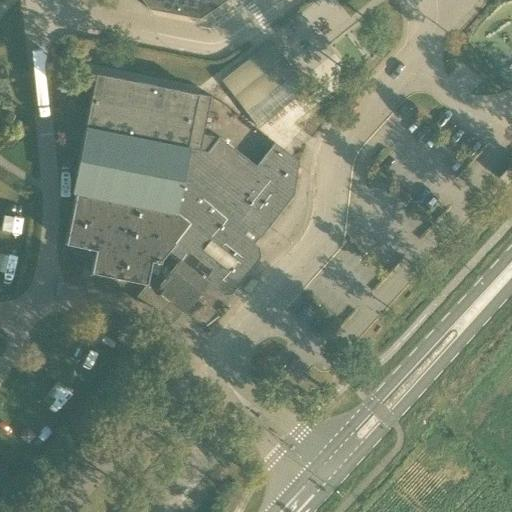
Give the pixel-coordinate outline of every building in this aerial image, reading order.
[(199,19),(226,0),(141,0),(148,9),(199,19)] [(157,291),(184,313),(201,292),(197,289),(203,280),(221,294),(230,293),(258,257),(257,248),(252,244),(258,236),(260,238),(293,195),(299,162),(274,142),(256,166),(219,137),(218,138),(203,134),(211,97),(96,73),(72,192),(75,193),(65,242),(95,248),(92,273),(147,284),(151,260),(160,261),(166,254),(179,263),(157,291)] [(224,100),(259,118),(268,102),(233,84),(224,100)] [(508,186),(511,181),(511,164),(500,178),(508,186)] [(91,328),(81,345),(107,360),(117,343),(91,328)] [(71,408),(85,393),(68,379),(55,394),(71,408)] [(36,449),(53,433),(34,414),(17,430),(36,449)] [(0,465),(0,488),(11,476),(0,465)]
